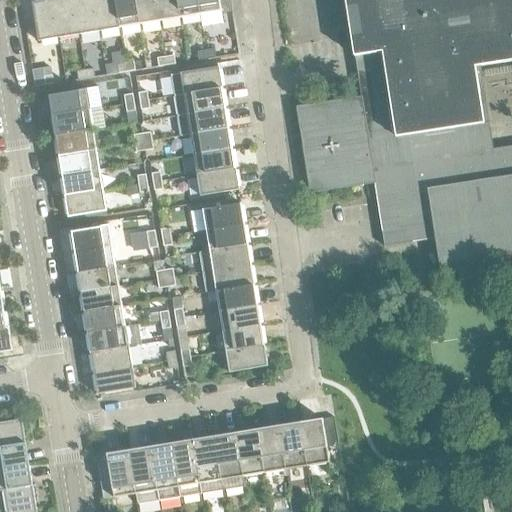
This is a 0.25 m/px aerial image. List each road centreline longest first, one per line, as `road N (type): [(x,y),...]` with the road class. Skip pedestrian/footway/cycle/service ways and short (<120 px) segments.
road 1 (residential): [(63,428),(300,389),(308,379),(258,0)]
road 2 (residential): [(54,375),(0,24)]
